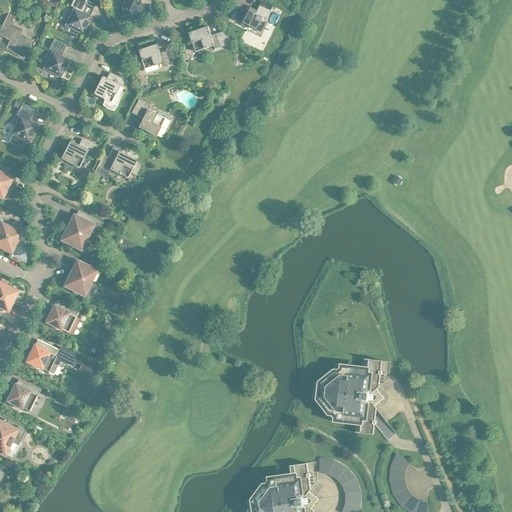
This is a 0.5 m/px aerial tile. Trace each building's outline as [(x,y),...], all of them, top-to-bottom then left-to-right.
[(88,1),(85,0),(72,0),(70,6),(73,8),(64,25),(82,34),(91,16),(82,12),(88,1)] [(140,1),(142,0),(118,0),(124,16),(143,10),(140,1)] [(260,21),(264,23),(271,10),(260,4),(257,10),(250,7),(248,10),(242,7),(241,9),(238,8),(234,14),(237,16),(236,19),(243,22),(241,25),(248,28),(249,25),(256,29),(260,21)] [(15,14),(9,11),(0,28),(0,35),(9,40),(5,49),(23,58),(32,40),(20,34),(22,29),(11,24),(15,14)] [(208,26),(188,33),(195,52),(213,46),(214,49),(228,44),(224,31),(211,36),(208,26)] [(66,44),(54,38),(48,49),(51,51),(43,69),(61,78),(69,60),(61,55),(66,44)] [(156,44),(137,50),(144,69),(162,63),(163,66),(170,64),(166,51),(159,53),(156,44)] [(117,106),(118,100),(122,87),(126,80),(109,72),(106,78),(102,76),(93,94),(104,100),(102,105),(107,109),(113,110),(117,106)] [(138,98),(131,113),(142,119),(138,127),(156,136),(165,118),(147,110),(150,104),(138,98)] [(21,104),(15,100),(12,106),(19,109),(21,104)] [(21,148),(25,141),(28,143),(37,125),(28,120),(34,110),(21,104),(16,115),(19,116),(10,134),(12,135),(8,142),(21,148)] [(94,145),(81,139),(78,145),(69,141),(60,159),(78,168),(87,150),(90,152),(94,145)] [(136,160),(118,151),(114,160),(103,154),(94,172),(105,178),(110,169),(127,178),(130,173),(136,176),(142,164),(136,161),(136,160)] [(14,177),(6,174),(9,168),(0,163),(0,199),(2,201),(14,177)] [(69,166),(66,172),(75,175),(77,170),(69,166)] [(393,181),(396,176),(390,172),(387,177),(393,181)] [(85,214),(83,218),(72,213),(58,241),(81,252),(93,228),(98,231),(102,223),(85,214)] [(23,232),(2,222),(3,219),(0,217),(0,249),(11,255),(23,232)] [(62,286),(84,298),(98,270),(76,258),(62,286)] [(0,314),(2,311),(8,314),(19,291),(0,281),(0,314)] [(64,304),(62,308),(53,304),(44,323),(61,332),(62,330),(68,333),(78,311),(64,304)] [(49,346),(47,348),(34,342),(24,362),(42,371),(43,369),(48,372),(53,374),(59,360),(73,367),(78,356),(60,346),(58,350),(49,346)] [(353,432),(373,434),(374,423),(376,408),(372,403),(380,398),(374,390),(388,379),(390,362),(362,358),(362,359),(364,359),(363,369),(343,367),(343,365),(335,364),(334,372),(320,383),(314,382),(312,398),(318,398),(329,412),(328,420),(336,421),(336,419),(357,422),(355,431),(353,431),(353,432)] [(78,369),(84,372),(87,366),(81,363),(78,369)] [(14,383),(4,402),(22,410),(23,409),(29,411),(39,390),(25,383),(23,387),(14,383)] [(0,454),(5,457),(7,454),(8,454),(9,452),(9,451),(9,449),(12,443),(18,445),(25,430),(18,426),(17,428),(0,419),(0,454)] [(313,511),(313,510),(309,507),(314,499),(307,494),(318,480),(315,462),(287,466),(287,467),(289,466),(291,476),(271,479),(270,477),(262,478),(263,486),(253,500),(247,501),(248,511),(313,511)] [(346,511),(348,511),(353,503),(337,496),(333,506),(346,511)]
